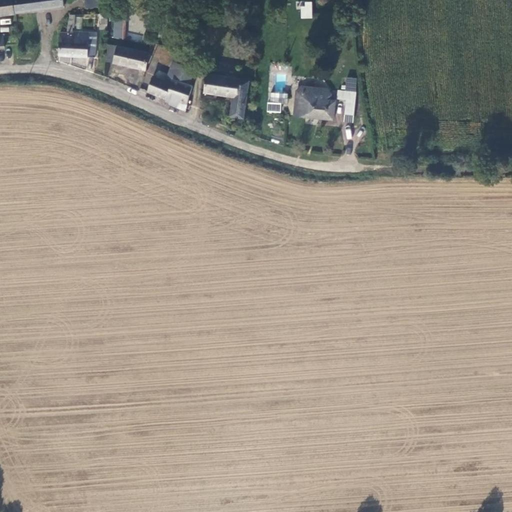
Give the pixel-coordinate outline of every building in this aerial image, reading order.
[(120,3),(109,0),(103,30),(113,33),(117,14),(120,3)] [(228,11),(229,2),(220,1),(220,10),(228,11)] [(312,18),(312,1),(300,1),(300,18),(312,18)] [(69,24),(69,5),(65,6),(63,11),(63,16),(63,25),(55,26),(54,47),(55,47),(67,48),(81,49),(92,49),(93,25),(69,24)] [(103,41),(105,55),(143,63),(145,47),(114,40),(103,39),(103,41)] [(173,56),(167,55),(163,75),(166,76),(170,72),(173,56)] [(191,65),(173,56),(170,72),(188,80),(191,65)] [(213,68),(204,67),(201,86),(230,89),(227,109),(241,111),(244,91),(242,91),(244,72),(228,70),(213,68)] [(141,79),(143,71),(128,68),(127,76),(141,79)] [(166,98),(181,104),(190,80),(188,80),(170,72),(166,76),(163,75),(149,69),(143,86),(159,92),(161,89),(165,90),(166,98)] [(287,112),(298,112),(327,113),(327,95),(322,95),(322,88),(318,83),(292,83),(288,87),(287,112)] [(332,95),(341,96),(341,95),(349,96),(350,88),(332,87),(332,95)] [(262,104),(277,104),(277,96),(264,95),(262,104)] [(341,96),(339,116),(348,116),(349,96),(341,95),(341,96)]
